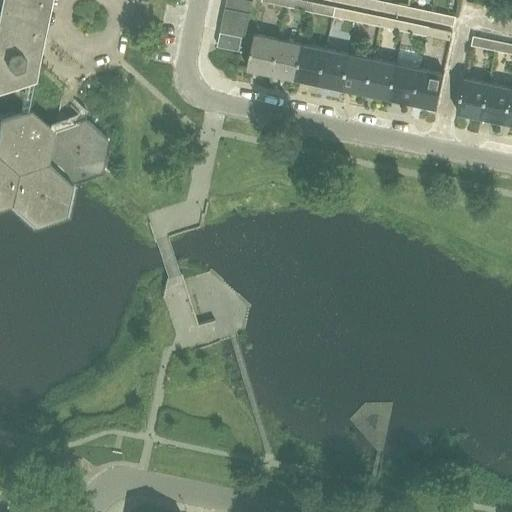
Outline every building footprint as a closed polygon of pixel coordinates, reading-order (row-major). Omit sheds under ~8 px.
[(0,511),(0,79),(4,78),(28,70),(33,49),(42,0),(5,0),(0,28),(0,511)] [(227,0),(226,7),(250,12),(253,0),(250,0),(227,0)] [(310,10),(312,1),(305,0),(287,0),(286,5),(310,10)] [(383,10),(385,1),(381,0),(360,0),(360,5),(383,10)] [(333,15),(335,6),(312,1),(310,10),(333,15)] [(407,15),(409,6),(385,1),(383,10),(407,15)] [(357,20),(359,11),(335,6),(333,15),(357,20)] [(430,20),(432,11),(409,6),(407,15),(430,20)] [(226,7),(223,19),(248,24),(250,12),(226,7)] [(380,25),(382,16),(359,11),(357,20),(380,25)] [(432,11),(430,20),(454,25),(456,16),(432,11)] [(404,30),(406,21),(382,16),(380,25),(404,30)] [(223,19),(221,30),(246,35),(248,24),(223,19)] [(427,35),(429,26),(406,21),(404,30),(427,35)] [(429,26),(427,35),(451,40),(453,31),(429,26)] [(221,31),(218,45),(240,49),(243,35),(221,31)] [(272,72),(280,38),(255,33),(248,67),(272,72)] [(496,49),(498,40),(474,35),(472,44),(496,49)] [(303,43),(287,39),(280,38),(272,72),(296,77),(303,43)] [(511,52),(511,43),(498,40),(496,49),(511,52)] [(319,82),(327,47),(303,43),(296,77),(319,82)] [(343,87),(350,52),(327,47),(319,82),(343,87)] [(366,92),(373,57),(350,52),(343,87),(366,92)] [(390,97),(397,62),(373,57),(366,92),(390,97)] [(413,102),(420,67),(397,62),(390,97),(413,102)] [(420,67),(413,102),(437,107),(445,72),(420,67)] [(482,116),(489,81),(465,76),(458,111),(482,116)] [(505,121),(511,88),(511,86),(489,81),(482,116),(505,121)] [(85,118),(55,128),(31,107),(0,117),(0,118),(0,204),(11,201),(35,222),(65,212),(72,181),(102,171),(109,140),(85,118)]
